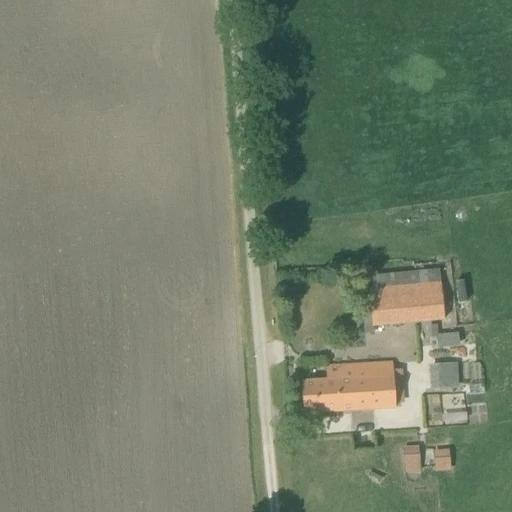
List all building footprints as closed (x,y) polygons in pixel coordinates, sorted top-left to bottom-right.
[(439,284),(368,291),(372,326),(444,319),(439,284)] [(432,390),(460,389),(459,363),(431,364),(432,390)] [(392,409),(391,403),(403,402),(401,368),(390,369),(389,365),(325,368),(326,380),(300,382),(302,414),(392,409)] [(462,394),(441,395),(442,413),(463,411),(462,394)] [(404,472),(421,471),(420,447),(404,448),(404,472)]
